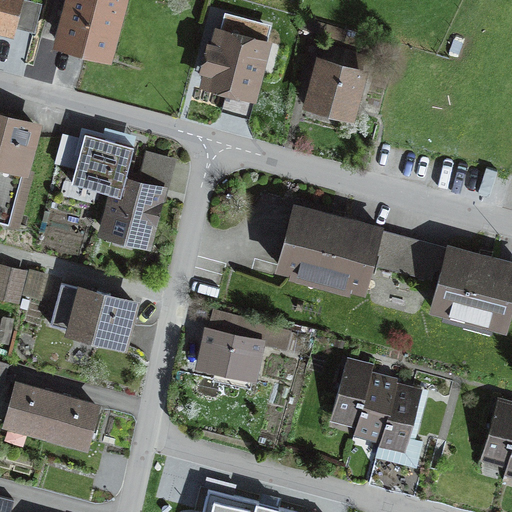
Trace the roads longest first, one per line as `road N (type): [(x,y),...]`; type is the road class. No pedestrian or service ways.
road 1 (residential): [(511,223),(213,142)]
road 2 (residential): [(213,142),(145,435)]
road 3 (residential): [(423,511),(145,435)]
road 4 (residential): [(213,142),(0,80)]
